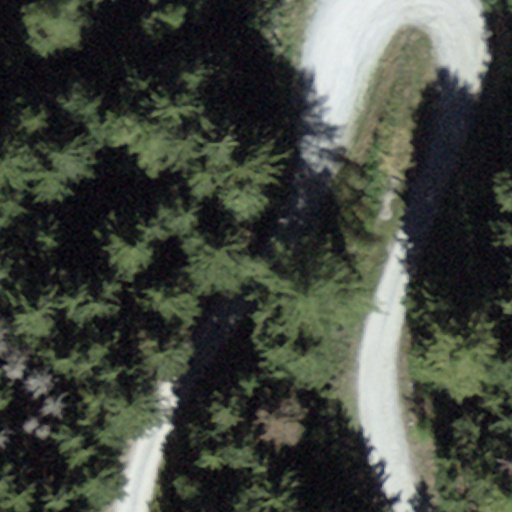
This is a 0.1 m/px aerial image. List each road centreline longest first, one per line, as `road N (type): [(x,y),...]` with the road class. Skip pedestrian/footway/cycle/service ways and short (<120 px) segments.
road 1 (track): [(386,0),(353,26),(322,148),(186,369),(148,454),(135,511)]
road 2 (track): [(416,511),(387,443),(379,358),(416,215),(461,91),(463,38),(431,0)]
